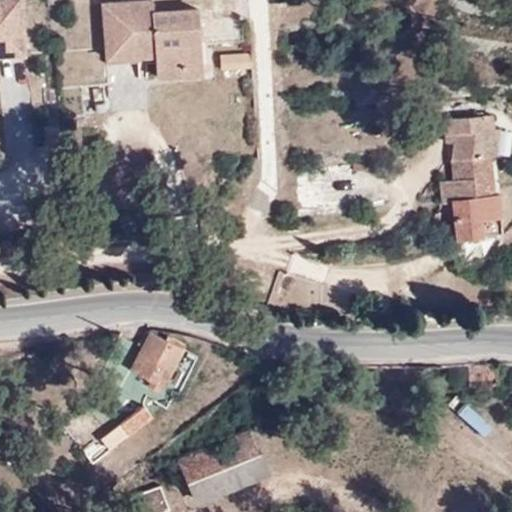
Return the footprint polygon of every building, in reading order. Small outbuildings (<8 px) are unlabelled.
[(22,0),(0,0),(0,55),(26,54),(22,0)] [(152,0),(143,0),(102,3),(104,60),(156,57),(158,78),(205,75),(201,7),(153,9),(152,0)] [(242,16),(202,19),(203,40),(243,38),(242,16)] [(457,117),(442,120),(446,143),(453,143),(450,161),(452,175),(438,180),(441,203),(451,203),(457,256),(482,255),(481,236),(503,234),(501,192),(496,192),(492,158),(499,158),(502,128),(495,128),(495,118),(496,118),(496,114),(457,113),(457,117)] [(289,131),(275,131),(276,147),(289,147),(289,131)] [(183,351),(151,335),(133,372),(164,388),(183,351)] [(126,432),(151,417),(143,403),(117,418),(126,432)] [(258,426),(262,451),(286,448),(283,423),(258,426)] [(251,435),(181,462),(184,470),(173,475),(178,487),(188,483),(198,502),(269,474),(251,435)] [(429,454),(422,479),(446,486),(453,462),(429,454)] [(170,511),(163,490),(118,508),(120,511),(170,511)] [(433,511),(434,492),(424,491),(423,511),(433,511)] [(268,511),(259,500),(244,511),(268,511)]
